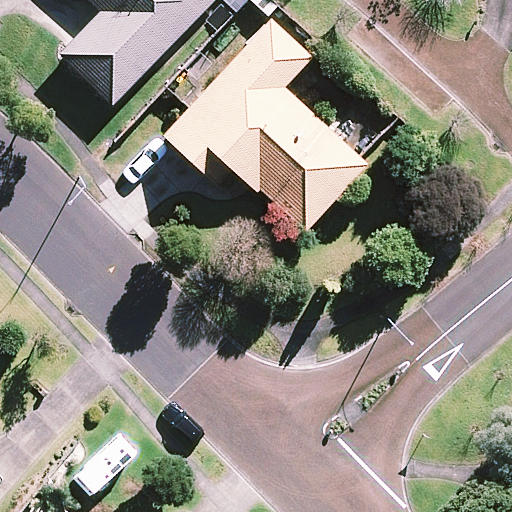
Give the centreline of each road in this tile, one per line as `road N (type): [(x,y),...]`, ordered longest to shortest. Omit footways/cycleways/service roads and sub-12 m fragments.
road 1 (residential): [(0,171),(304,459)]
road 2 (residential): [(304,459),(511,273)]
